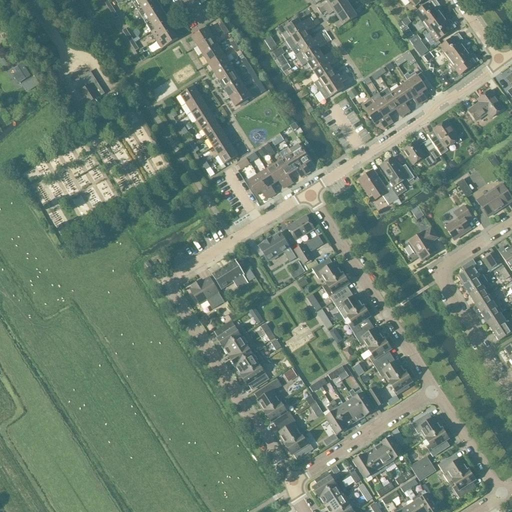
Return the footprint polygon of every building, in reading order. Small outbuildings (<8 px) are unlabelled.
[(152,0),(129,0),(151,33),(167,22),(152,0)] [(326,11),(342,0),(325,0),(328,3),(323,6),(326,11)] [(337,17),(350,8),(345,0),(342,0),(326,11),(329,16),(334,13),(337,17)] [(434,0),(417,13),(421,19),(420,20),(426,29),(443,16),(439,11),(437,8),(439,7),(434,0)] [(109,2),(105,4),(115,19),(118,17),(109,2)] [(356,17),(350,8),(337,17),(340,22),(335,25),(338,29),(356,17)] [(443,16),(426,29),(433,38),(434,36),(438,41),(455,29),(451,23),(449,25),(446,21),(443,16)] [(398,24),(401,28),(402,29),(403,28),(403,27),(404,26),(405,27),(406,26),(410,24),(410,23),(407,18),(398,24)] [(285,24),(277,30),(280,35),(285,32),(290,38),(311,24),(308,19),(301,24),(298,20),(288,28),(285,24)] [(151,33),(156,41),(172,31),(167,22),(151,33)] [(296,47),(310,38),(306,33),(314,28),(311,24),(290,38),(296,47)] [(197,47),(212,37),(206,28),(191,38),(197,47)] [(122,31),(131,45),(134,43),(125,29),(122,31)] [(178,39),(172,31),(156,41),(161,50),(178,39)] [(449,63),(466,50),(460,41),(462,40),(458,34),(440,47),(444,53),(442,54),(449,63)] [(217,46),(212,37),(197,47),(202,55),(217,46)] [(301,55),(323,41),(320,37),(312,42),(310,38),(296,47),(301,55)] [(307,64),(321,54),(318,50),(325,45),(323,41),(301,55),(307,64)] [(422,41),(414,46),(421,57),(429,52),(422,41)] [(223,54),(217,46),(202,55),(208,64),(223,54)] [(466,50),(449,63),(455,71),(457,70),(461,75),(472,67),(476,64),(478,62),(474,57),(472,58),(470,55),(466,50)] [(408,52),(401,57),(403,60),(411,55),(409,51),(408,52)] [(313,72),(334,58),(331,53),(324,58),(321,54),(307,64),(313,72)] [(429,53),(423,57),(427,63),(433,58),(429,53)] [(228,63),(223,54),(208,64),(213,73),(228,63)] [(334,58),(313,72),(318,81),(332,71),(329,67),(336,62),(334,58)] [(403,63),(399,58),(394,61),(398,67),(403,63)] [(234,72),(228,63),(213,73),(218,81),(234,72)] [(22,64),(12,70),(15,74),(13,75),(18,83),(20,82),(30,76),(22,64)] [(383,68),(377,72),(377,73),(380,77),(386,73),(383,69),(383,68)] [(234,72),(218,81),(224,90),(239,81),(236,76),(240,73),(237,70),(234,72)] [(319,92),(345,75),(342,71),(335,75),(332,71),(318,81),(314,84),(319,92)] [(104,95),(93,77),(90,72),(73,83),(87,106),(104,95)] [(404,77),(408,83),(422,104),(426,101),(421,94),(426,91),(422,84),(417,77),(417,76),(414,73),(409,76),(408,74),(404,77)] [(348,79),(345,75),(319,92),(325,101),(344,88),(341,84),(348,79)] [(26,90),(37,83),(35,79),(23,86),(26,90)] [(239,81),(224,90),(229,99),(245,89),(239,81)] [(422,104),(408,83),(399,88),(408,102),(413,99),(418,106),(422,104)] [(180,96),(185,105),(199,96),(194,87),(180,96)] [(118,93),(123,100),(131,95),(126,88),(118,93)] [(351,100),(358,96),(354,88),(347,93),(351,100)] [(404,105),(408,102),(399,88),(391,94),(405,115),(409,112),(404,105)] [(250,98),(245,89),(229,99),(235,108),(242,103),(245,101),(250,98)] [(388,89),(379,95),(382,100),(391,113),(396,110),(401,118),(405,115),(391,94),(388,89)] [(491,118),(503,110),(490,91),(477,100),(480,103),(468,111),(476,122),(487,113),(491,118)] [(391,113),(379,95),(370,100),(388,126),(392,123),(387,116),(391,113)] [(185,105),(191,114),(205,105),(199,96),(185,105)] [(383,129),(388,126),(370,100),(362,106),(374,125),(379,122),(383,129)] [(191,114),(197,123),(211,114),(205,105),(191,114)] [(197,123),(202,131),(216,122),(211,114),(197,123)] [(202,131),(207,140),(221,131),(216,122),(202,131)] [(432,130),(433,132),(437,138),(431,141),(440,156),(447,151),(445,148),(458,140),(446,122),(432,130)] [(189,123),(183,126),(185,129),(186,131),(192,128),(189,123)] [(294,124),(289,127),(293,132),(297,129),(298,128),(295,123),(294,124)] [(207,140),(213,148),(227,140),(221,131),(207,140)] [(213,148),(218,157),(232,148),(227,140),(213,148)] [(415,143),(403,151),(412,166),(422,160),(425,164),(427,168),(436,162),(434,161),(430,154),(424,144),(419,147),(418,148),(415,143)] [(289,150),(292,154),(306,176),(310,173),(305,166),(310,162),(300,148),(298,144),(289,150)] [(257,151),(257,152),(261,156),(262,158),(268,154),(267,153),(263,148),(263,147),(262,148),(257,151)] [(232,148),(218,157),(223,166),(237,157),(232,148)] [(435,150),(430,154),(433,159),(434,161),(440,157),(435,150)] [(306,176),(292,154),(283,159),(292,174),(296,171),(301,179),(306,176)] [(393,158),(380,166),(391,182),(388,184),(391,189),(400,184),(406,180),(409,183),(414,179),(406,166),(400,169),(393,158)] [(495,158),(490,162),(494,168),(500,164),(495,158)] [(241,170),(249,165),(246,159),(238,165),(241,170)] [(292,174),(283,159),(274,165),(288,187),(293,184),(288,177),(292,174)] [(284,189),(288,187),(274,165),(266,171),(275,185),(279,182),(284,189)] [(275,185),(266,171),(257,177),(271,198),(275,195),(270,188),(275,185)] [(388,185),(384,188),(373,171),(357,181),(367,196),(370,194),(374,201),(381,196),(388,206),(398,200),(388,185)] [(271,198),(257,177),(249,182),(258,196),(262,193),(267,201),(271,198)] [(465,197),(472,193),(463,180),(456,184),(465,197)] [(477,201),(488,218),(511,201),(511,200),(502,184),(477,201)] [(465,221),(471,217),(464,206),(453,213),(457,219),(445,227),(454,240),(470,229),(465,221)] [(296,241),(304,236),(313,230),(306,218),(288,229),(296,241)] [(409,242),(407,243),(415,256),(417,254),(422,261),(437,251),(431,243),(438,238),(431,228),(409,242)] [(296,258),(290,249),(280,234),(270,240),(270,239),(264,243),(264,244),(258,247),(268,263),(270,261),(271,262),(277,258),(277,257),(283,253),(289,263),(296,258)] [(317,236),(305,244),(311,252),(323,245),(317,236)] [(303,265),(304,265),(312,260),(303,246),(294,251),(303,265)] [(511,250),(510,248),(505,251),(503,247),(497,251),(511,272),(511,271),(511,250)] [(492,268),(500,263),(494,253),(486,258),(492,268)] [(465,272),(457,277),(463,286),(477,278),(479,277),(472,267),(475,265),(472,260),(462,267),(465,272)] [(327,285),(342,275),(337,267),(334,268),(332,265),(330,266),(327,261),(312,270),(319,280),(322,278),(327,285)] [(233,282),(238,289),(247,284),(242,276),(243,276),(235,262),(225,268),(222,270),(213,276),(221,289),(233,282)] [(501,275),(506,272),(503,267),(498,270),(501,275)] [(509,277),(506,272),(501,275),(505,280),(509,277)] [(342,275),(327,285),(322,288),(329,298),(330,297),(333,303),(348,293),(344,288),(349,285),(342,275)] [(203,283),(202,281),(192,288),(192,289),(190,290),(200,306),(207,302),(213,311),(224,303),(209,278),(203,283)] [(308,284),(304,278),(297,282),(301,288),(308,284)] [(483,287),(477,278),(463,286),(469,295),(483,287)] [(483,287),(469,295),(475,305),(492,294),(493,293),(488,284),(483,287)] [(348,317),(363,308),(358,299),(355,301),(353,298),(351,299),(348,293),(333,303),(340,312),(343,310),(348,317)] [(492,294),(475,305),(481,314),(499,302),(497,299),(496,300),(492,294)] [(499,302),(481,314),(486,323),(500,314),(503,312),(500,306),(501,305),(499,302)] [(247,312),(251,318),(258,313),(255,308),(247,312)] [(370,318),(363,308),(348,317),(351,323),(348,326),(354,335),(369,326),(365,320),(370,318)] [(228,315),(231,321),(232,321),(236,318),(232,312),(228,315)] [(500,314),(486,323),(492,332),(506,323),(500,314)] [(506,323),(492,332),(499,342),(511,333),(511,318),(508,322),(506,323)] [(224,349),(244,336),(241,332),(238,334),(235,329),(235,328),(231,322),(218,331),(222,336),(217,339),(219,342),(220,342),(224,349)] [(261,328),(265,335),(270,332),(266,325),(261,328)] [(372,331),(369,326),(354,335),(361,345),(364,343),(369,350),(384,340),(379,332),(376,334),(374,330),(372,331)] [(270,332),(265,335),(270,341),(275,338),(270,332)] [(229,358),(246,347),(243,342),(246,339),(244,336),(224,349),(230,357),(229,358)] [(340,337),(335,340),(338,345),(343,341),(340,337)] [(369,358),(375,368),(390,358),(386,353),(390,350),(384,340),(369,350),(372,356),(369,358)] [(276,351),(281,348),(276,341),(271,344),(276,351)] [(231,361),(236,367),(252,356),(253,357),(256,355),(255,353),(253,351),(250,353),(246,347),(229,358),(231,361)] [(241,376),(242,376),(262,363),(261,363),(263,362),(257,352),(255,353),(256,355),(253,357),(252,356),(236,367),(242,376),(241,376)] [(390,383),(405,373),(400,365),(397,366),(395,363),(393,364),(390,358),(375,368),(381,377),(385,375),(390,383)] [(264,367),(262,363),(242,376),(246,383),(245,383),(248,386),(252,383),(256,389),(269,380),(265,374),(264,375),(261,369),(264,367)] [(335,372),(338,376),(345,372),(342,367),(335,372)] [(292,369),(286,373),(291,380),(297,377),(292,369)] [(331,381),(338,376),(335,372),(328,376),(331,381)] [(412,383),(405,373),(390,383),(395,391),(393,392),(396,396),(409,388),(407,385),(412,383)] [(360,378),(363,384),(370,379),(366,374),(360,378)] [(317,384),(320,388),(326,384),(323,379),(317,384)] [(299,380),(291,386),(294,391),(303,386),(299,380)] [(265,413),(284,401),(281,397),(278,399),(273,392),(281,387),(277,381),(257,394),(261,399),(260,400),(262,403),(260,405),(265,413)] [(313,393),(320,388),(317,384),(310,388),(313,393)] [(374,388),(367,392),(375,405),(377,408),(384,403),(382,401),(374,388)] [(353,391),(349,393),(351,397),(364,417),(371,413),(374,411),(371,406),(361,391),(355,394),(353,391)] [(309,406),(314,402),(310,396),(305,399),(309,406)] [(364,417),(351,397),(348,399),(350,402),(344,406),(355,422),(364,416),(364,417)] [(278,426),(292,417),(288,411),(286,413),(283,407),(286,405),(284,401),(265,413),(266,415),(265,416),(265,418),(266,419),(268,420),(270,420),(271,423),(274,421),(278,426)] [(355,422),(344,406),(339,410),(336,406),(333,409),(346,429),(346,428),(355,422)] [(339,433),(346,429),(333,409),(329,411),(331,414),(326,418),(333,430),(336,435),(340,433),(339,433)] [(421,433),(426,440),(442,429),(436,421),(434,423),(432,420),(430,421),(426,415),(412,424),(418,434),(421,433)] [(286,445),(305,433),(302,429),(299,431),(291,419),(292,418),(292,417),(278,426),(282,432),(281,432),(283,436),(281,437),(286,445)] [(397,429),(391,433),(394,438),(400,434),(397,429)] [(448,439),(442,429),(426,440),(429,445),(426,447),(433,457),(447,448),(444,442),(448,439)] [(307,437),(305,433),(286,445),(287,447),(286,449),(286,451),(287,452),(289,453),(291,453),(292,456),(299,459),(313,450),(309,444),(307,445),(304,439),(307,437)] [(382,444),(395,464),(398,462),(396,458),(402,455),(394,443),(395,442),(392,437),(388,440),(382,444)] [(391,467),(395,464),(382,444),(381,444),(382,445),(373,451),(383,467),(389,463),(391,467)] [(378,470),(383,467),(373,451),(364,456),(363,456),(376,476),(380,474),(378,470)] [(373,478),(376,476),(363,456),(357,460),(353,462),(356,467),(357,467),(365,479),(370,475),(373,478)] [(448,483),(453,480),(468,470),(463,462),(460,464),(458,461),(456,462),(453,456),(438,466),(445,475),(443,476),(448,483)] [(423,459),(410,467),(415,475),(422,470),(428,467),(423,459)] [(351,477),(356,474),(352,467),(347,470),(351,477)] [(422,470),(415,475),(417,478),(419,482),(427,477),(422,470)] [(475,480),(468,470),(453,480),(456,486),(453,488),(459,498),(474,489),(470,483),(475,480)] [(402,476),(405,481),(412,476),(409,472),(402,476)] [(317,484),(313,487),(315,491),(319,497),(339,484),(346,480),(343,475),(336,480),(336,481),(334,483),(328,474),(315,482),(317,484)] [(360,480),(356,474),(351,477),(355,483),(360,480)] [(399,485),(405,481),(402,476),(396,480),(399,485)] [(408,484),(411,489),(417,485),(414,480),(408,484)] [(339,484),(319,497),(320,497),(326,506),(342,495),(338,490),(342,488),(344,486),(342,482),(339,484)] [(384,488),(387,493),(394,488),(391,484),(384,488)] [(404,493),(411,489),(408,484),(401,488),(404,493)] [(363,495),(368,492),(363,485),(359,488),(363,495)] [(380,497),(387,493),(384,488),(377,492),(380,497)] [(372,499),(368,492),(363,495),(367,502),(372,499)] [(396,492),(389,496),(392,501),(399,496),(396,492)] [(346,501),(342,495),(326,506),(329,511),(336,511),(351,503),(349,499),(346,501)] [(416,497),(425,511),(437,511),(439,511),(436,506),(435,507),(427,495),(422,498),(420,495),(416,497)] [(392,501),(389,496),(382,500),(385,505),(392,501)] [(409,507),(412,511),(425,511),(416,497),(412,500),(415,503),(409,507)] [(351,503),(336,511),(352,511),(350,508),(354,506),(351,503)]
